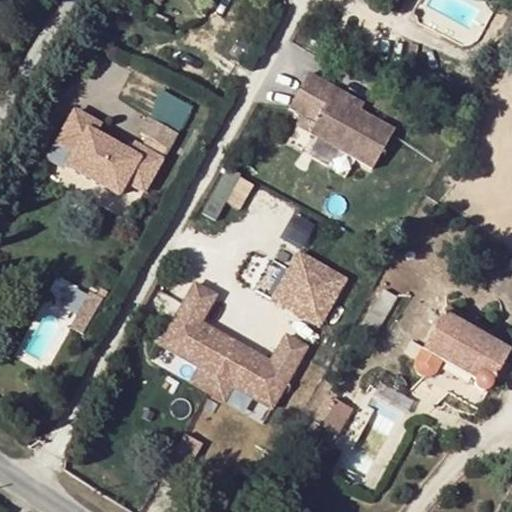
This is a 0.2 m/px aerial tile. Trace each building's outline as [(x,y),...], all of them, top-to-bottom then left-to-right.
[(495,45),(505,49),(510,39),(501,34),(495,45)] [(314,138),(367,171),(391,132),(339,101),(343,94),(316,78),(294,113),(306,121),(320,129),(314,138)] [(77,98),(58,131),(74,141),(66,154),(114,182),(121,170),(142,183),(162,151),(134,134),(129,142),(97,123),(103,114),(77,98)] [(176,125),(144,107),(136,123),(168,140),(176,125)] [(320,129),(306,121),(301,130),(314,138),(320,129)] [(215,219),(228,201),(239,208),(255,185),(231,169),(202,210),(215,219)] [(296,250),(270,300),(323,327),(349,277),(296,250)] [(187,385),(271,422),(307,343),(282,332),(272,355),(203,324),(218,291),(190,279),(158,349),(195,365),(187,385)] [(397,299),(382,290),(361,328),(375,336),(397,299)] [(445,309),(441,315),(483,340),(487,334),(445,309)] [(483,340),(441,315),(418,354),(414,363),(414,365),(415,370),(418,375),(420,375),(424,376),(427,376),(429,375),(432,372),(439,361),(470,379),(469,383),(472,388),(478,392),(481,392),(485,389),(490,383),(495,375),(499,368),(508,354),(483,340)] [(89,347),(78,341),(59,376),(70,382),(89,347)] [(505,372),(499,368),(495,375),(501,379),(505,372)] [(315,435),(321,425),(331,408),(325,404),(308,432),(315,435)] [(331,408),(321,425),(337,434),(347,416),(331,408)]
